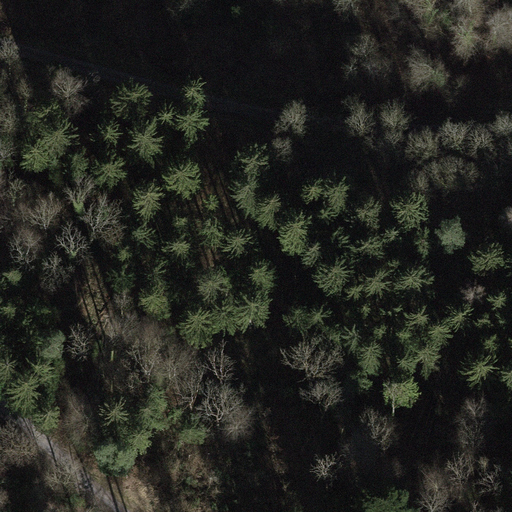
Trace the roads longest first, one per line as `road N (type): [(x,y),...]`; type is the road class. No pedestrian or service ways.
road 1 (track): [(0,47),(311,124),(511,127)]
road 2 (track): [(0,400),(120,511)]
